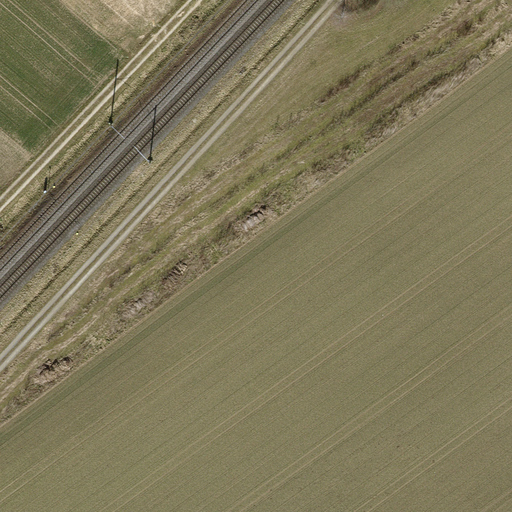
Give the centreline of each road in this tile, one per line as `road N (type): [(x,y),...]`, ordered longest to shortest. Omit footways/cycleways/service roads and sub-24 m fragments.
road 1 (track): [(339,0),(0,364)]
road 2 (track): [(0,207),(199,0)]
